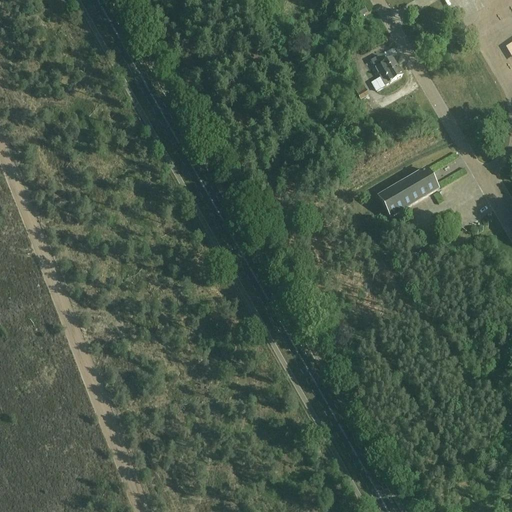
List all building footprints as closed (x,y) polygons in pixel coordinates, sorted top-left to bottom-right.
[(353,13),(356,19),(366,13),(363,8),(353,13)] [(303,48),(297,52),(300,56),(306,53),(303,48)] [(392,59),(386,62),(375,68),(385,86),(402,76),(392,59)] [(363,98),(368,95),(363,86),(352,92),(356,99),(361,96),(363,98)] [(428,179),(430,178),(426,171),(379,198),(390,218),(437,191),(433,184),(428,179)]
